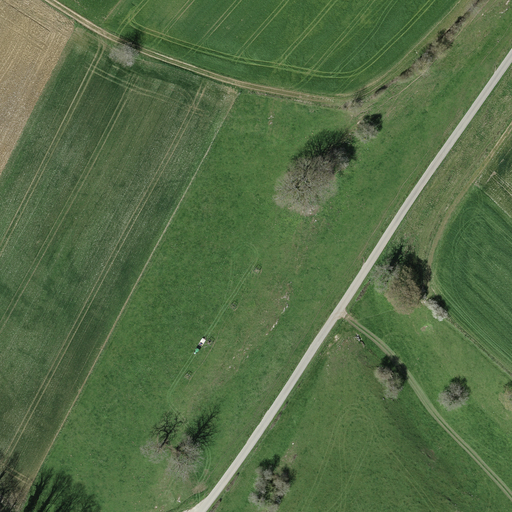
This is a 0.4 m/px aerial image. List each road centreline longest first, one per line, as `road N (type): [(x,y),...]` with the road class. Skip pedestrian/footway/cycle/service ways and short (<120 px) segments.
road 1 (track): [(511,57),(200,511)]
road 2 (track): [(46,0),(192,73),(333,102)]
road 3 (track): [(511,129),(447,222),(432,263)]
